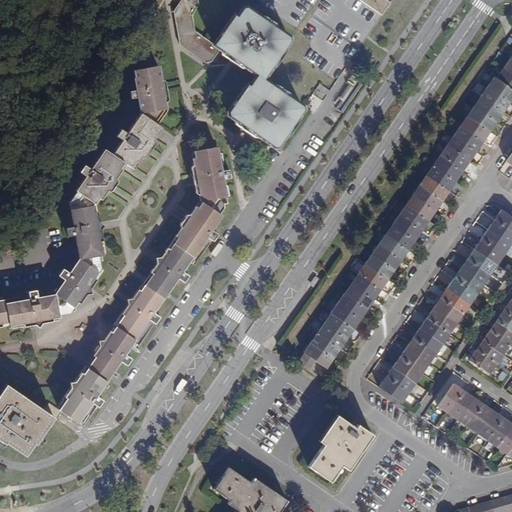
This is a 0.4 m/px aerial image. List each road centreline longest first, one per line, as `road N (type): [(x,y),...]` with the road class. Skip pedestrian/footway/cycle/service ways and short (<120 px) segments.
road 1 (tertiary): [(451,0),(116,473),(64,511)]
road 2 (tertiary): [(145,511),(164,469),(487,0)]
road 3 (residential): [(483,183),(353,381),(363,409),(477,486)]
road 4 (residential): [(269,463),(315,397),(277,373),(232,439)]
